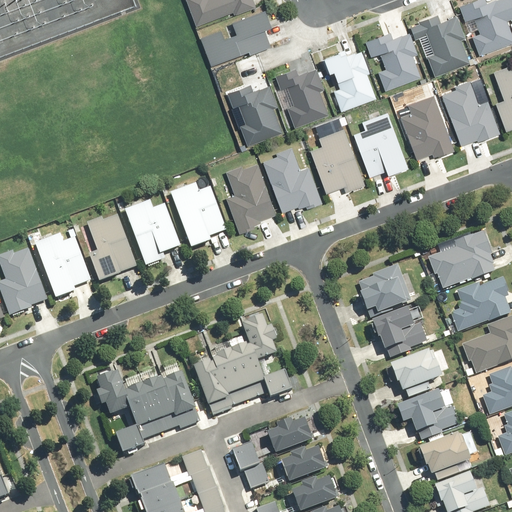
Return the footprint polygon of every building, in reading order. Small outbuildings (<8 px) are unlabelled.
[(240,16),(258,9),(255,0),(190,0),(200,27),(239,13),(240,16)] [(511,0),(505,0),(491,6),(488,0),(487,0),(464,9),(470,22),(478,19),(484,35),(476,38),(484,57),(511,45),(511,25),(511,23),(511,22),(511,0)] [(253,56),(275,48),(269,32),(277,30),(270,11),(226,27),(227,30),(204,39),(214,66),(251,52),(253,56)] [(437,77),(474,63),(467,42),(470,40),(461,16),(444,22),(442,15),(423,22),(424,25),(413,29),(417,40),(423,38),(437,77)] [(394,33),(370,44),(378,65),(386,62),(389,69),(381,72),(390,93),(425,79),(416,57),(421,54),(412,34),(397,41),(394,33)] [(331,78),(339,75),(344,88),(336,91),(344,113),(381,99),(363,53),(348,58),(346,53),(324,61),(331,78)] [(511,67),(511,68),(499,72),(509,101),(501,104),(511,132),(511,131),(511,67)] [(308,68),(281,79),(286,92),(290,90),(297,106),(291,109),(299,128),(333,116),(324,93),(331,91),(322,68),(310,73),(308,68)] [(482,105),(474,81),(456,88),(453,80),(441,84),(465,149),(502,135),(490,102),(482,105)] [(252,82),(229,91),(234,103),(239,101),(247,121),(240,123),(247,144),(283,130),(274,107),(279,105),(270,82),(254,88),(252,82)] [(459,152),(436,96),(412,106),(416,114),(404,118),(420,161),(430,157),(432,163),(459,152)] [(412,169),(391,113),(366,123),(369,131),(356,136),(373,179),(383,175),(385,179),(412,169)] [(348,129),(322,139),(325,147),(314,151),(330,194),(339,191),(341,196),(369,185),(348,129)] [(303,213),(325,205),(312,169),(304,172),(295,147),(280,153),(281,157),(266,162),(286,214),(302,208),(303,213)] [(262,221),(279,215),(260,164),(245,169),(244,166),(228,172),(237,194),(229,197),(242,235),(257,229),(256,226),(263,223),(262,221)] [(173,193),(194,248),(213,241),(212,237),(229,230),(213,187),(202,192),(198,183),(173,193)] [(132,209),(127,211),(149,269),(171,261),(168,254),(184,248),(168,205),(155,210),(152,201),(141,205),(140,201),(130,205),(132,209)] [(103,219),(88,225),(97,246),(89,249),(102,282),(140,268),(120,217),(104,223),(103,219)] [(497,270),(484,232),(472,236),(472,234),(455,239),(458,247),(429,257),(436,276),(438,275),(442,289),(497,270)] [(62,235),(37,244),(57,300),(79,292),(77,287),(93,282),(78,239),(65,244),(62,235)] [(14,252),(0,257),(0,263),(6,280),(0,282),(0,288),(11,317),(51,302),(31,251),(16,257),(14,252)] [(375,276),(360,281),(370,312),(379,309),(381,314),(417,301),(407,274),(402,276),(398,265),(374,273),(375,276)] [(482,285),(481,281),(457,289),(461,301),(458,302),(460,310),(453,313),(459,330),(511,312),(511,310),(510,304),(511,302),(511,299),(504,277),(482,285)] [(410,309),(375,320),(381,338),(384,337),(390,357),(413,350),(412,346),(428,341),(422,323),(416,325),(410,309)] [(511,315),(487,325),(491,334),(462,345),(469,362),(472,361),(476,373),(511,359),(511,315)] [(277,397),(300,389),(293,369),(268,378),(261,359),(281,352),(277,339),(282,338),(278,327),(274,329),(269,316),(248,323),(255,340),(196,361),(211,404),(214,403),(218,413),(239,405),(238,403),(274,390),(277,397)] [(405,392),(445,377),(439,359),(436,360),(433,349),(392,364),(399,382),(401,381),(405,392)] [(483,396),(491,416),(511,407),(511,366),(490,375),(494,384),(489,386),(492,393),(483,396)] [(115,438),(122,458),(145,450),(142,443),(179,430),(180,432),(201,425),(197,415),(200,414),(185,371),(126,392),(119,375),(99,382),(104,395),(99,396),(103,407),(108,405),(113,417),(133,410),(140,430),(115,438)] [(415,419),(422,441),(443,434),(442,429),(459,423),(453,405),(448,406),(443,390),(399,404),(405,422),(415,419)] [(511,412),(505,415),(508,424),(504,425),(507,433),(498,436),(505,455),(511,452),(511,412)] [(278,456),(315,440),(306,419),(294,424),(293,421),(280,427),(281,430),(269,435),(275,448),(257,455),(252,443),(235,450),(245,473),(247,472),(264,465),(261,459),(277,452),(278,456)] [(465,443),(462,434),(422,447),(428,464),(431,463),(434,472),(474,460),(469,442),(465,443)] [(292,483),(329,467),(321,448),(309,453),(307,448),(294,453),(295,456),(284,461),(289,474),(275,479),(268,463),(264,465),(247,472),(254,490),(267,485),(269,489),(291,479),(292,483)] [(206,449),(182,458),(188,473),(176,478),(170,464),(136,476),(144,496),(147,495),(153,511),(227,511),(226,508),(228,507),(206,449)] [(307,510),(344,495),(335,473),(323,478),(322,475),(307,481),(309,485),(297,490),(302,502),(286,508),(281,496),(261,504),(264,511),(291,511),(306,506),(307,510)] [(478,488),(473,473),(438,484),(444,502),(447,501),(450,511),(473,511),(490,506),(484,486),(478,488)] [(0,498),(15,493),(8,474),(0,476),(0,498)] [(347,511),(343,503),(331,509),(330,506),(317,511),(316,511),(347,511)]
